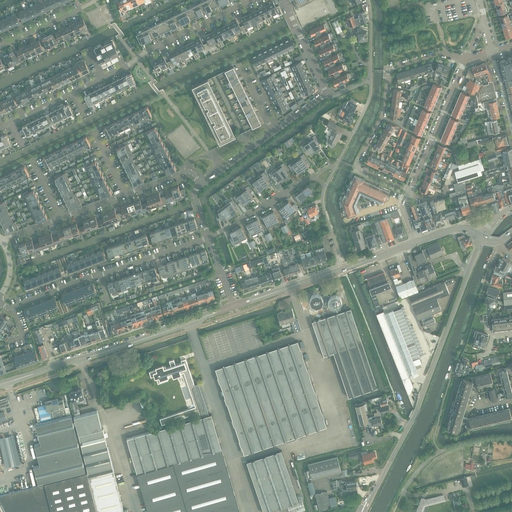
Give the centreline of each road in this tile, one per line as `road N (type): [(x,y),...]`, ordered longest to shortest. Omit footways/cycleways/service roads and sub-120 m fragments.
road 1 (residential): [(254,0),(0,129)]
road 2 (residential): [(0,385),(233,306)]
road 3 (residential): [(409,190),(356,167),(383,118),(388,71),(439,53),(466,59)]
road 4 (residential): [(0,302),(13,308),(209,237)]
road 5 (tertiary): [(416,412),(483,238)]
road 6 (residential): [(334,169),(370,94),(368,0)]
road 7 (residential): [(273,133),(326,94),(283,0)]
road 8 (tertiary): [(409,190),(466,59)]
road 9 (residential): [(209,237),(314,177)]
